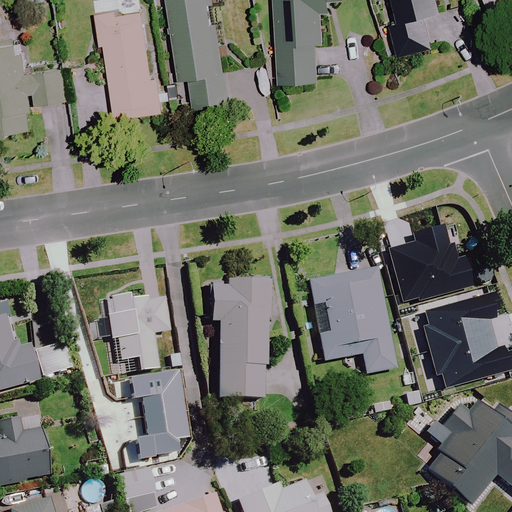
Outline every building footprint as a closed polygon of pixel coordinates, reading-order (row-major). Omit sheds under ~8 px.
[(46,23),(45,0),(26,0),(28,24),(46,23)] [(155,0),(157,10),(169,8),(179,81),(187,80),(191,108),(228,103),(217,24),(212,25),(210,6),(225,4),(224,0),(155,0)] [(344,2),(343,0),(275,0),(278,83),(318,82),(316,43),(323,43),(322,16),(329,15),(329,2),(344,2)] [(441,14),(437,0),(393,0),(399,24),(384,27),(391,59),(431,50),(424,18),(441,14)] [(153,76),(143,12),(98,19),(102,47),(106,46),(117,119),(163,112),(157,76),(153,76)] [(23,47),(0,49),(0,138),(32,135),(28,98),(36,96),(37,106),(69,101),(64,69),(32,74),(33,79),(26,80),(23,47)] [(454,278),(445,252),(409,265),(437,342),(469,330),(451,280),(454,278)] [(393,370),(374,270),(306,284),(311,307),(321,305),(327,334),(318,336),(323,363),(360,355),(364,376),(393,370)] [(262,400),(266,283),(211,281),(209,323),(221,323),(218,399),(262,400)] [(129,302),(129,297),(106,299),(110,340),(117,340),(119,362),(135,360),(136,373),(155,371),(152,335),(166,333),(162,299),(129,302)] [(0,394),(35,385),(33,379),(26,353),(21,354),(17,342),(12,344),(3,315),(0,315),(0,394)] [(498,363),(487,336),(448,351),(459,379),(498,363)] [(424,466),(421,469),(469,507),(494,476),(511,490),(511,417),(497,405),(490,414),(475,403),(466,414),(457,407),(439,430),(433,425),(422,439),(428,444),(416,460),(424,466)] [(20,435),(17,418),(0,420),(0,486),(48,477),(39,432),(20,435)] [(154,493),(147,468),(117,476),(124,501),(154,493)] [(310,500),(303,482),(279,491),(277,485),(237,500),(241,511),(327,511),(321,495),(310,500)] [(218,511),(213,495),(162,511),(218,511)] [(51,511),(48,500),(6,511),(51,511)]
